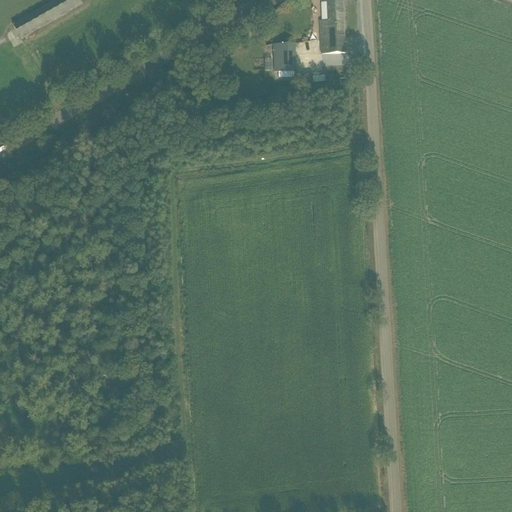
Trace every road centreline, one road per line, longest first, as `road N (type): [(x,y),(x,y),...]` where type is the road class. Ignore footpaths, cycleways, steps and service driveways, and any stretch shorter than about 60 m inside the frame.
road 1 (unclassified): [(394,511),(365,0)]
road 2 (tertiary): [(0,153),(264,0)]
